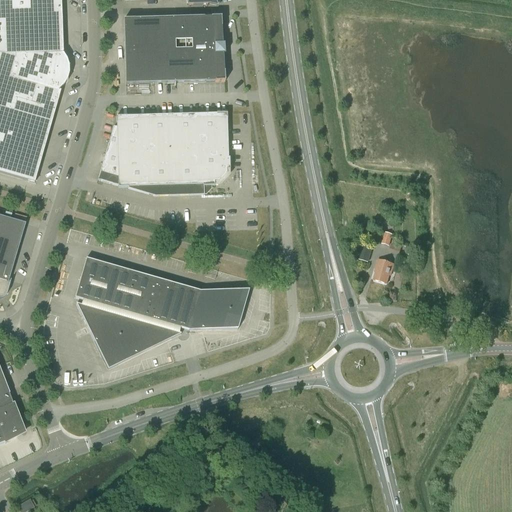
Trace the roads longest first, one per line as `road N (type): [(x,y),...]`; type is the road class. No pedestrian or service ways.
road 1 (unclassified): [(47,415),(110,405),(230,367),(290,336),(282,200),(250,0)]
road 2 (unclassified): [(25,329),(94,88),(93,0)]
road 3 (primary): [(285,0),(330,253)]
road 4 (secondary): [(61,454),(249,390)]
